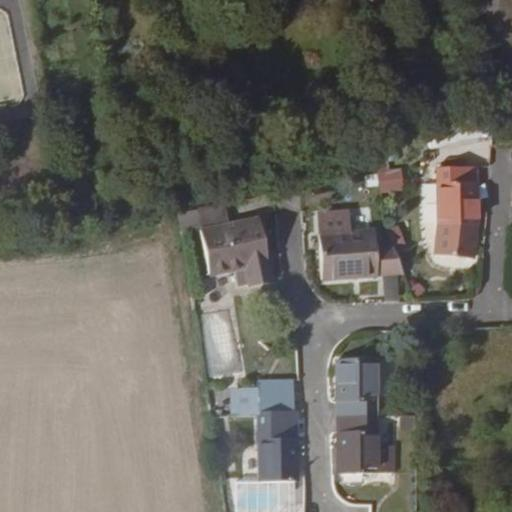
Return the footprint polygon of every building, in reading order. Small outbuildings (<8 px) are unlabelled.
[(511,0),(481,0),(502,75),(511,72),(511,0)] [(478,159),(440,161),(441,218),(479,217),(478,159)] [(424,184),(424,222),(437,222),(437,184),(424,184)] [(330,269),(407,268),(397,237),(382,237),(381,223),(365,223),(365,202),(329,203),(330,269)] [(261,208),(202,218),(211,262),(248,256),(251,275),(272,272),(261,208)] [(384,277),(384,300),(401,300),(400,277),(384,277)] [(341,352),(342,466),(399,466),(399,436),(379,436),(378,352),(341,352)] [(263,371),(262,403),(297,403),(297,372),(263,371)] [(299,473),(299,417),(263,417),(263,473),(299,473)]
